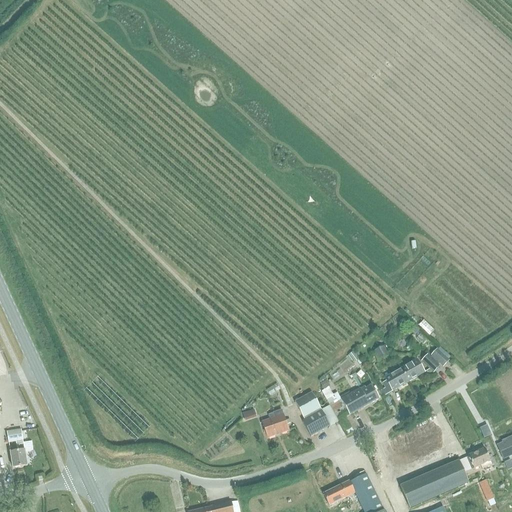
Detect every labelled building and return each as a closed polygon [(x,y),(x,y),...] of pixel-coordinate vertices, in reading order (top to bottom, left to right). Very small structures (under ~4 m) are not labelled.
[(374,352),(378,359),(388,354),(384,346),(374,352)] [(431,360),(428,356),(423,361),(434,372),(438,367),(437,366),(440,363),(443,367),(448,361),(437,351),(432,356),(433,357),(431,360)] [(417,360),(401,369),(409,382),(425,373),(417,360)] [(409,382),(401,369),(385,378),(393,392),(409,382)] [(351,382),(358,378),(356,373),(349,376),(351,382)] [(268,389),(278,384),(276,379),(265,385),(268,389)] [(361,390),(342,400),(345,406),(350,415),(379,399),(372,385),(362,391),(361,390)] [(321,411),(317,403),(312,393),(295,403),(303,418),(301,419),(302,421),(311,437),(338,422),(330,406),(321,411)] [(274,418),(262,422),(267,438),(288,431),(282,411),(273,414),(274,418)] [(21,430),(7,433),(9,443),(16,442),(18,452),(10,453),(13,469),(27,466),(21,430)] [(508,441),(497,446),(503,460),(511,455),(511,437),(507,439),(508,441)] [(473,471),(481,467),(482,470),(492,465),(485,450),(467,458),(473,471)] [(409,509),(469,484),(459,461),(400,487),(409,509)] [(350,483),(349,482),(323,494),(329,506),(355,494),(364,511),(384,511),(366,475),(350,483)] [(486,481),(480,484),(487,501),(494,499),(486,481)] [(231,503),(193,511),(239,511),(237,502),(231,503)]
